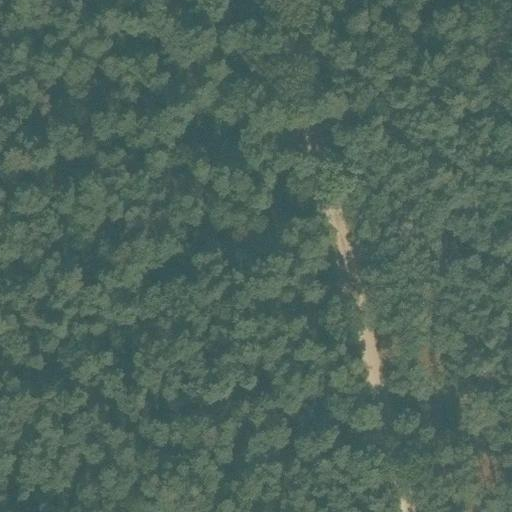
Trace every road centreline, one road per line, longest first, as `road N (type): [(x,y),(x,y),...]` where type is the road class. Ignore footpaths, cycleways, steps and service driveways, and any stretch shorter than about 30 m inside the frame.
road 1 (track): [(375,378),(284,0)]
road 2 (track): [(375,378),(0,476)]
road 3 (track): [(410,511),(375,378)]
